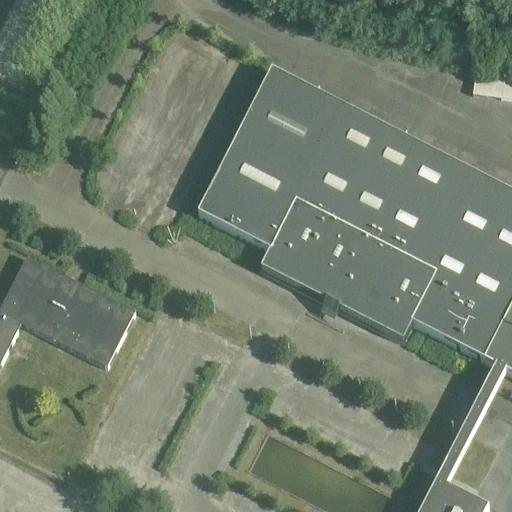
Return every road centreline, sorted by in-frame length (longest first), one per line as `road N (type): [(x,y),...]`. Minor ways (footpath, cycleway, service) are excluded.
road 1 (unknown): [(64,212),(152,25),(176,5),(203,5),(459,127),(511,139)]
road 2 (unknown): [(64,212),(282,332),(455,415)]
